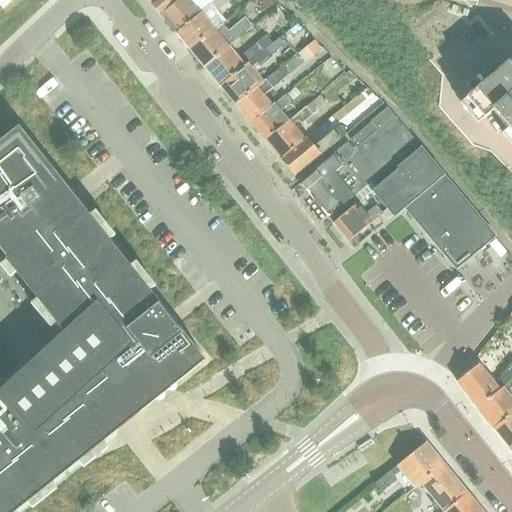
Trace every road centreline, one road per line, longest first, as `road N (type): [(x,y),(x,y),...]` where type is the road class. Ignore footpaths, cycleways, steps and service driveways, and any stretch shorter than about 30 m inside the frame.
road 1 (residential): [(392,389),(377,339),(113,0)]
road 2 (secondary): [(267,494),(392,389)]
road 3 (secondary): [(511,495),(424,391)]
road 4 (residential): [(511,289),(424,391)]
